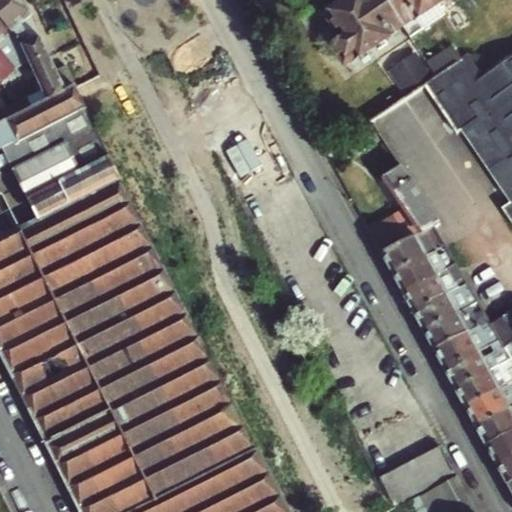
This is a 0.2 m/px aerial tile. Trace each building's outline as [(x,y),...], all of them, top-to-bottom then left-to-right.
[(0,0),(0,17),(26,48),(42,40),(23,0),(0,0)] [(342,61),(351,55),(354,59),(391,34),(389,29),(400,22),(385,0),(347,0),(325,15),(337,34),(328,40),(342,61)] [(385,0),(400,22),(412,14),(415,18),(441,0),(385,0)] [(0,17),(0,46),(6,41),(15,52),(26,65),(32,60),(26,48),(0,17)] [(35,65),(51,58),(42,40),(26,48),(32,60),(35,65)] [(6,41),(0,46),(0,48),(8,58),(15,52),(6,41)] [(436,77),(456,63),(450,54),(431,68),(436,77)] [(436,77),(426,83),(458,132),(462,129),(510,202),(502,208),(511,223),(511,55),(471,84),(456,63),(436,77)] [(58,72),(51,58),(35,65),(46,89),(51,101),(77,88),(67,67),(58,72)] [(426,83),(436,77),(431,68),(404,87),(410,94),(426,83)] [(12,170),(25,196),(38,221),(19,230),(157,501),(260,448),(128,192),(77,88),(51,101),(38,107),(0,126),(0,148),(15,141),(26,164),(12,170)] [(46,89),(31,96),(38,107),(51,101),(46,89)] [(382,139),(372,125),(350,139),(361,154),(382,139)] [(384,256),(416,238),(435,228),(409,184),(407,186),(397,171),(385,179),(408,213),(371,233),(384,256)] [(38,221),(25,196),(0,208),(0,239),(19,230),(38,221)] [(416,238),(427,257),(446,247),(435,228),(416,238)] [(0,354),(80,511),(134,511),(157,501),(19,230),(0,239),(0,354)] [(394,276),(427,257),(416,238),(384,256),(394,276)] [(449,269),(456,265),(446,247),(427,257),(394,276),(404,294),(449,269)] [(457,284),(465,279),(456,265),(449,269),(457,284)] [(457,284),(449,269),(404,294),(415,314),(467,284),(465,279),(457,284)] [(425,332),(458,314),(469,308),(478,303),(467,284),(415,314),(425,332)] [(479,327),(477,322),(469,308),(458,314),(469,333),(470,332),(479,327)] [(503,346),(511,340),(511,310),(491,325),(498,337),(501,343),(503,346)] [(469,333),(458,314),(425,332),(435,352),(469,333)] [(486,317),(477,322),(479,327),(489,322),(486,317)] [(479,327),(483,333),(488,343),(498,337),(492,327),(491,325),(489,322),(479,327)] [(488,343),(483,333),(479,327),(470,332),(481,353),(501,343),(498,337),(488,343)] [(470,332),(469,333),(435,352),(447,372),(481,353),(470,332)] [(511,340),(503,346),(508,354),(511,360),(511,340)] [(485,361),(481,353),(447,372),(456,390),(489,373),(502,365),(511,360),(508,354),(499,360),(497,355),(485,361)] [(511,387),(511,383),(502,365),(489,373),(500,394),(511,387)] [(468,412),(500,394),(489,373),(456,390),(468,412)] [(477,429),(511,409),(511,387),(500,394),(468,412),(477,429)] [(511,434),(511,409),(477,429),(488,448),(511,434)] [(498,467),(511,459),(511,434),(488,448),(498,467)] [(442,447),(429,453),(444,480),(456,474),(442,447)] [(293,511),(260,448),(157,501),(134,511),(293,511)] [(429,453),(417,460),(431,486),(444,480),(429,453)] [(511,459),(498,467),(508,486),(511,484),(511,459)] [(417,460),(406,466),(419,493),(431,486),(417,460)] [(406,466),(393,472),(407,499),(419,493),(406,466)] [(407,499),(393,472),(381,479),(394,506),(407,499)] [(476,511),(458,477),(412,501),(418,511),(476,511)]
